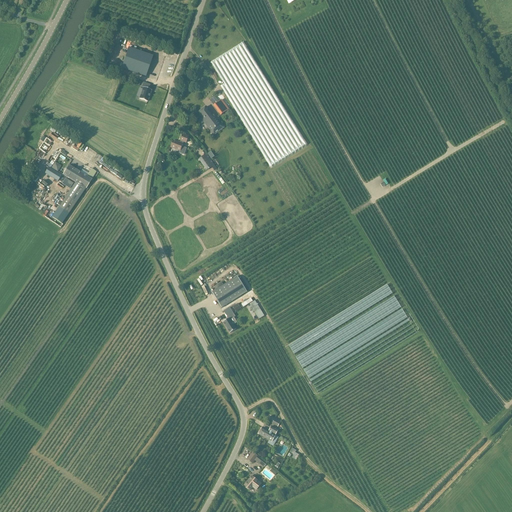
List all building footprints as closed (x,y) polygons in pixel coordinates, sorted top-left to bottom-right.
[(145,77),(153,56),(129,48),(121,68),(145,77)] [(148,90),(150,85),(143,83),(141,87),(143,88),(139,99),(147,102),(151,91),(148,90)] [(214,105),(213,106),(217,111),(221,115),(229,109),(226,105),(222,100),(219,102),(214,96),(210,100),(214,105)] [(218,120),(216,116),(214,117),(207,107),(198,113),(202,118),(198,120),(201,124),(204,122),(212,133),(214,136),(218,132),(224,128),(221,124),(220,125),(217,121),(218,120)] [(177,143),(173,141),(171,148),(180,151),(180,153),(184,154),(186,148),(182,146),(183,144),(183,142),(186,143),(188,138),(189,137),(183,134),(180,141),(181,141),(180,143),(177,142),(177,143)] [(113,172),(114,171),(102,162),(105,159),(97,154),(94,159),(113,172)] [(199,159),(206,170),(211,166),(208,162),(206,158),(204,155),(202,157),(199,159)] [(55,162),(51,168),(57,172),(61,166),(55,162)] [(69,166),(67,168),(63,175),(75,182),(51,217),(62,223),(86,189),(92,180),(96,172),(91,169),(87,177),(69,166)] [(55,172),(48,167),(44,173),(51,178),(55,172)] [(70,189),(74,182),(65,177),(61,184),(70,189)] [(41,203),(37,210),(44,214),(48,208),(41,203)] [(212,293),(222,308),(247,292),(238,277),(212,293)] [(264,316),(255,300),(249,304),(259,319),(264,316)] [(241,309),(238,304),(233,307),(236,312),(241,309)] [(230,308),(224,311),(226,315),(227,314),(227,316),(221,320),(228,331),(235,327),(229,317),(231,316),(229,313),(232,311),(230,308)] [(272,418),(269,416),(267,420),(277,426),(280,422),(272,417),(272,418)] [(259,435),(272,442),(275,436),(278,430),(271,427),(268,432),(262,428),(259,435)] [(280,448),(278,447),(275,451),(281,454),(285,447),(281,446),(280,448)] [(267,464),(253,452),(247,460),(253,464),(255,460),(265,467),(267,464)] [(252,477),(244,486),(251,491),(253,488),(256,490),(261,484),(258,482),(252,477)]
